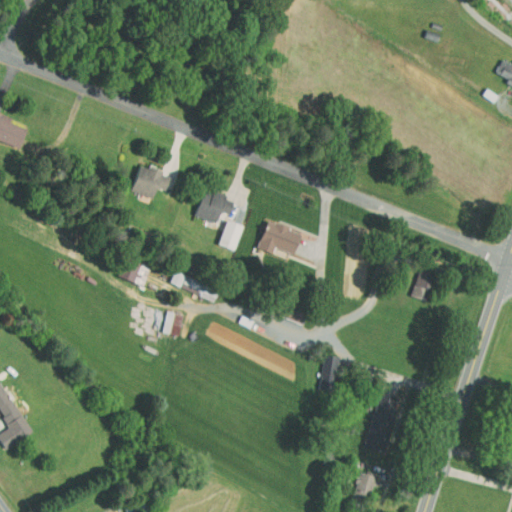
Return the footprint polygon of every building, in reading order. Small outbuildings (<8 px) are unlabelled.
[(504,81),(511,66),(511,59),(503,54),(501,58),(490,52),(483,66),(495,72),(493,76),(504,81)] [(158,168),(127,159),(119,185),(141,191),(144,182),(153,184),(158,168)] [(204,216),(208,204),(217,207),(222,193),(192,183),(182,208),(204,216)] [(205,238),(222,244),(230,219),(214,213),(205,238)] [(244,240),(260,247),(263,240),(280,248),(289,228),(256,213),(244,240)] [(110,262),(107,270),(128,279),(136,261),(119,254),(115,264),(110,262)] [(416,285),(422,269),(408,263),(398,289),(407,292),(410,283),(416,285)] [(158,277),(168,281),(172,268),(162,265),(158,277)] [(150,325),(165,329),(171,308),(155,304),(150,325)] [(327,350),(314,349),(311,375),(324,376),(327,350)] [(353,440),(375,446),(388,392),(366,387),(353,440)] [(347,464),(342,487),(358,491),(364,468),(347,464)]
